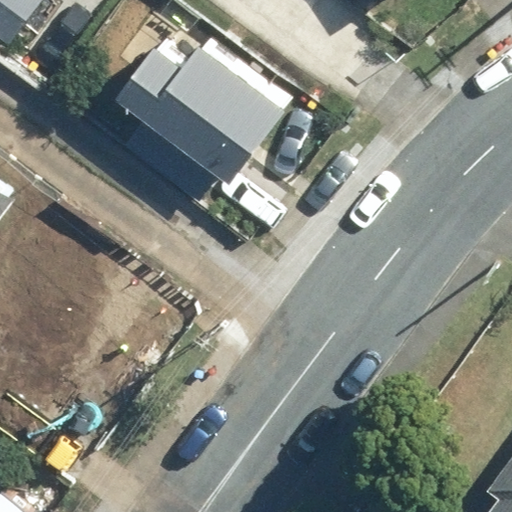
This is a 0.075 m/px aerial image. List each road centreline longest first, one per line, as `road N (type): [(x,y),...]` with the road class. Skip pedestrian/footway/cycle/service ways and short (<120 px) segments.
road 1 (residential): [(474,151),(402,230),(194,511)]
road 2 (residential): [(474,151),(302,0)]
